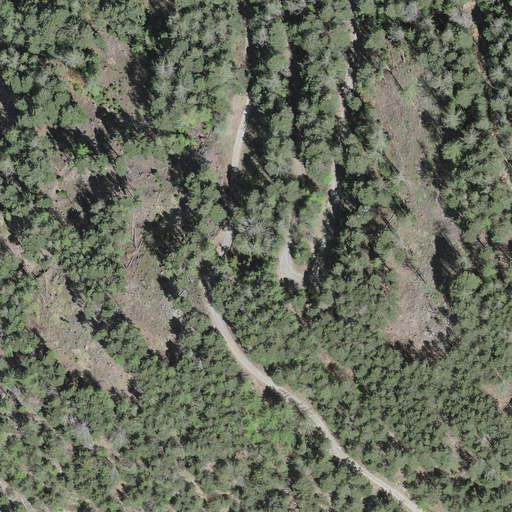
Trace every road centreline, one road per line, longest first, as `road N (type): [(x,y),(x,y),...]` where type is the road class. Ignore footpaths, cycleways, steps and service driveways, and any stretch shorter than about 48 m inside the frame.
road 1 (track): [(250,0),(251,111),(233,164),(214,313),(242,369),(302,404),(336,448),(415,511)]
road 2 (track): [(362,0),(329,256),(316,282),(300,283),(284,264),(304,178),(285,0)]
road 3 (track): [(511,170),(477,0)]
